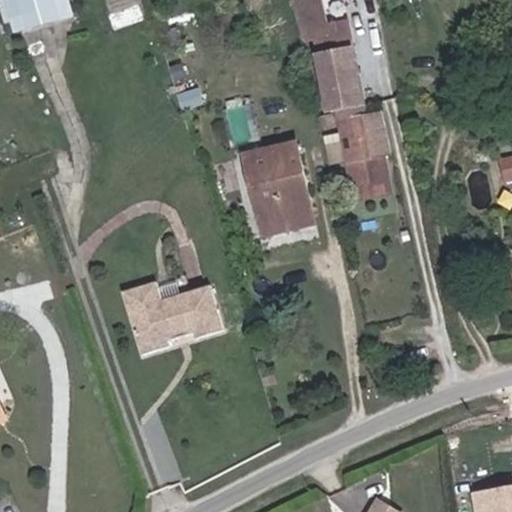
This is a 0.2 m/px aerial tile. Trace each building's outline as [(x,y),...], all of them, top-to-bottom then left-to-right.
[(75,18),(69,0),(9,0),(19,34),(75,18)] [(365,105),(349,22),(329,26),(323,0),(296,0),(306,43),(321,39),(336,110),(338,110),(365,105)] [(365,105),(338,110),(353,186),(390,179),(385,155),(392,154),(384,117),(368,121),(365,105)] [(317,224),(299,143),(247,155),(266,236),(317,224)] [(511,157),(502,160),(506,179),(511,177),(511,157)] [(390,179),(353,186),(356,202),(393,194),(390,179)] [(226,331),(212,286),(164,301),(159,282),(125,292),(144,355),(172,347),(170,341),(196,332),(198,338),(226,331)] [(409,365),(405,352),(382,359),(390,386),(405,381),(401,367),(409,365)] [(511,511),(511,484),(479,490),(482,511),(511,511)] [(396,511),(380,502),(373,511),(396,511)]
